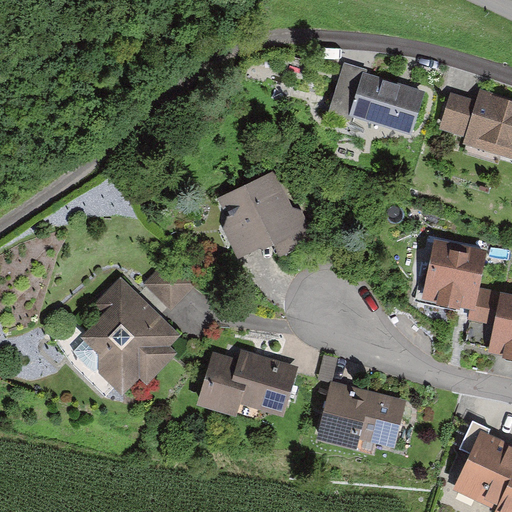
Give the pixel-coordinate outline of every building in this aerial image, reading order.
[(413,141),(426,95),(368,77),(369,73),(344,65),(330,118),(352,126),(354,122),(413,141)] [(511,164),(511,102),(481,92),(477,104),(451,96),(440,134),(466,143),(464,149),(511,164)] [(293,212),(276,173),(218,202),(228,221),(225,231),(239,265),(259,256),(264,258),(276,254),(281,263),(318,242),(302,213),(293,212)] [(488,255),(435,244),(422,305),(438,308),(437,312),(460,317),(461,313),(470,315),(476,316),(481,292),(488,255)] [(171,258),(144,287),(172,314),(199,286),(171,258)] [(181,338),(121,279),(95,308),(106,318),(81,343),(98,359),(100,380),(123,400),(140,383),(148,390),(178,358),(171,351),(181,338)] [(511,298),(481,292),(476,316),(470,315),(468,323),(495,329),(489,358),(504,361),(503,365),(511,367),(511,298)] [(239,361),(213,354),(197,410),(237,422),(242,409),(285,423),(299,370),(241,353),(239,361)] [(407,404),(332,384),(316,445),(357,455),(360,445),(396,454),(407,404)] [(511,440),(490,430),(492,425),(474,416),(461,443),(468,447),(453,483),(496,503),(511,472),(511,440)] [(511,511),(511,472),(496,503),(493,510),(498,511),(511,511)]
